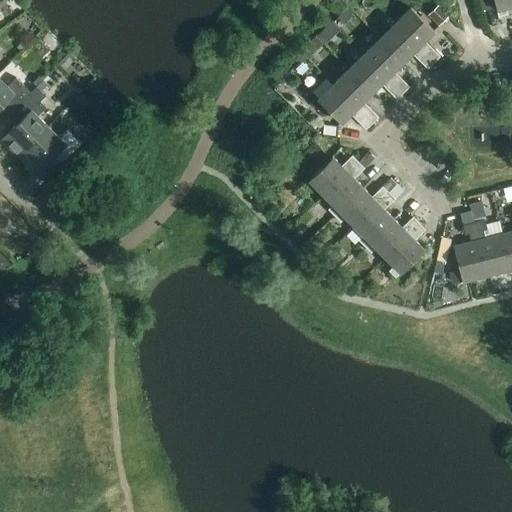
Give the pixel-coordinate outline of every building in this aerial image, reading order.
[(493,0),(479,0),(482,10),(495,6),(493,0)] [(511,5),(511,0),(493,0),(495,6),(498,16),(507,14),(506,7),(511,5)] [(439,5),(428,16),(439,27),(450,16),(439,5)] [(411,7),(395,23),(434,62),(440,56),(425,40),(434,31),(411,7)] [(395,23),(379,38),(403,62),(412,53),(427,68),(434,62),(395,23)] [(330,40),(321,31),(318,35),(326,44),(330,40)] [(379,38),(364,53),(403,92),(409,86),(394,71),(403,62),(379,38)] [(364,53),(348,68),(372,92),(381,83),(396,99),(403,92),(364,53)] [(348,68),(333,83),(372,123),(378,117),(363,101),(372,92),(348,68)] [(0,105),(2,103),(12,113),(37,87),(36,86),(31,92),(16,77),(7,86),(0,78),(0,105)] [(372,123),(333,83),(317,99),(341,123),(350,113),(366,129),(372,123)] [(1,140),(19,158),(49,127),(37,115),(46,107),(40,101),(45,95),(37,87),(12,113),(20,121),(1,140)] [(329,136),(337,126),(330,120),(322,130),(329,136)] [(49,127),(19,158),(35,173),(54,154),(63,163),(82,143),(67,128),(58,136),(49,127)] [(301,157),(314,170),(328,155),(315,142),(301,157)] [(315,186),(324,195),(358,161),(352,155),(341,166),(332,156),(303,184),(310,191),(315,186)] [(328,209),(334,216),(363,187),(354,178),(365,168),(358,161),(324,195),(333,204),(328,209)] [(345,217),(354,226),(389,192),(382,186),(372,196),(363,187),(334,216),(340,222),(345,217)] [(358,240),(365,246),(393,218),(384,209),(395,198),(389,192),(354,226),(363,235),(358,240)] [(481,202),(469,205),(471,212),(473,219),(485,216),(481,202)] [(471,212),(460,215),(463,225),(473,222),(473,219),(471,212)] [(511,231),(502,234),(511,270),(511,269),(511,212),(511,214),(511,231)] [(376,248),(385,257),(419,223),(413,216),(402,227),(393,218),(365,246),(371,253),(376,248)] [(484,219),(473,222),(487,276),(511,270),(502,234),(485,238),(483,230),(487,229),(484,219)] [(487,276),(473,222),(463,225),(465,235),(469,234),(471,242),(453,246),(462,282),(487,276)] [(419,223),(385,257),(394,266),(389,271),(395,277),(424,249),(415,240),(425,229),(419,223)] [(28,242),(37,251),(38,252),(48,242),(38,232),(28,242)] [(442,275),(445,263),(436,261),(433,273),(442,275)]
